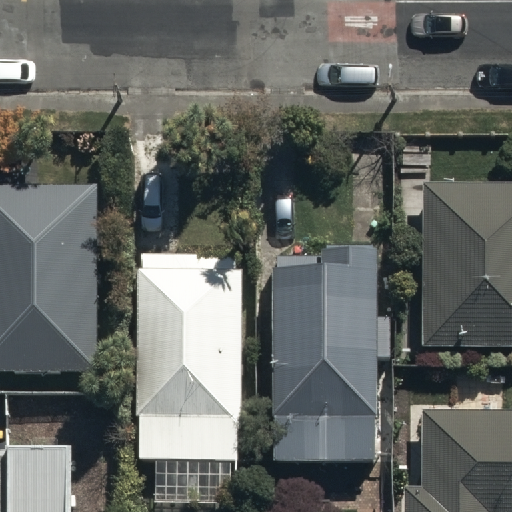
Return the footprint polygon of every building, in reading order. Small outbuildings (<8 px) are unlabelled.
[(99,196),(0,195),(0,378),(98,380),(99,196)] [(511,196),(430,195),(429,353),(511,353),(511,196)] [(245,279),(142,278),(140,462),(243,463),(245,279)] [(382,282),(277,280),(273,471),(377,474),(382,282)] [(511,511),(511,425),(429,426),(429,494),(409,494),(408,511),(511,511)] [(96,511),(97,460),(15,460),(15,511),(96,511)]
